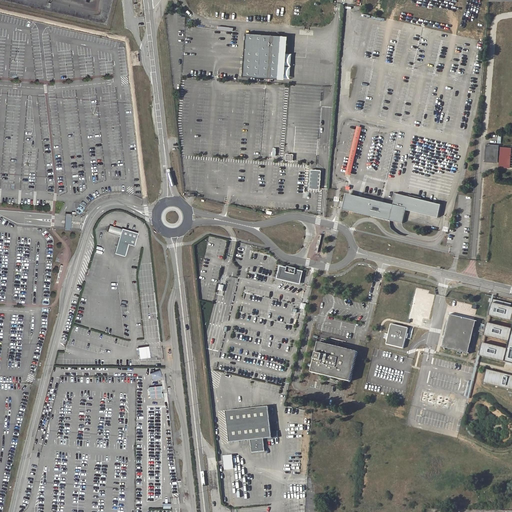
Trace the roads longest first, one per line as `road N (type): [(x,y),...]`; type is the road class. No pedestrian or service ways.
road 1 (unclassified): [(127,206),(97,209),(73,260),(14,511)]
road 2 (track): [(145,209),(126,40),(0,11)]
road 3 (primary): [(204,511),(179,285)]
road 4 (residential): [(511,291),(352,252)]
road 5 (residential): [(352,252),(347,233),(317,221),(295,216),(247,226)]
road 6 (residential): [(247,226),(283,256),(326,268),(352,252)]
road 7 (unknown): [(325,152),(292,156),(289,149),(295,104),(328,106)]
